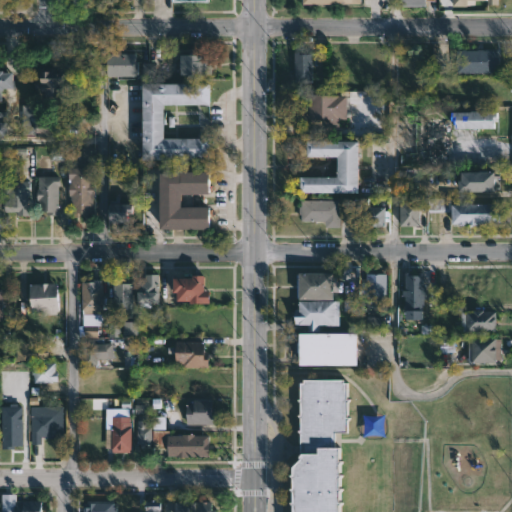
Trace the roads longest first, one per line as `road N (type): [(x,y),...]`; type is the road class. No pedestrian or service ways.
road 1 (tertiary): [(252,0),(255,511)]
road 2 (residential): [(0,255),(511,258)]
road 3 (residential): [(101,27),(511,26)]
road 4 (residential): [(68,511),(72,256)]
road 5 (residential): [(0,478),(255,478)]
